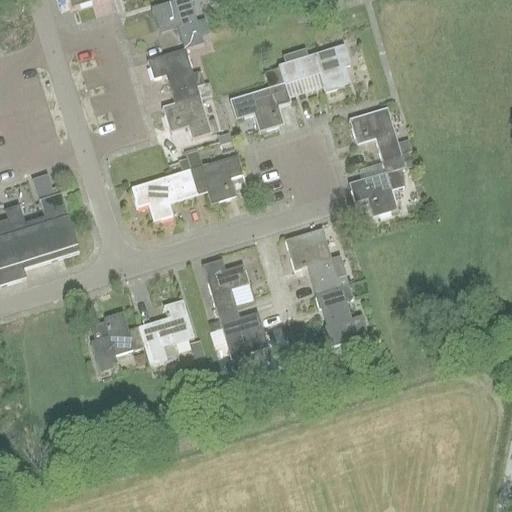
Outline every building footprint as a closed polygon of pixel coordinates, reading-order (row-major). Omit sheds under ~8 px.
[(68,0),(72,11),(90,5),(88,0),(68,0)] [(188,0),(150,12),(158,36),(176,31),(183,54),(185,53),(203,48),(200,37),(208,34),(205,21),(196,24),(188,0)] [(338,72),(345,70),(349,69),(343,49),(306,60),(303,51),(280,58),(283,67),(277,69),(283,88),(285,89),(319,78),(325,96),(343,91),(338,72)] [(183,54),(148,64),(153,83),(165,79),(174,108),(179,106),(199,100),(196,89),(204,87),(200,75),(192,77),(185,53),(183,54)] [(285,89),(283,88),(229,104),(235,124),(253,119),(259,137),(278,131),(273,113),(291,108),(285,89)] [(174,108),(161,112),(169,136),(187,131),(190,144),(218,135),(214,122),(207,125),(199,100),(179,106),(174,108)] [(386,112),(348,124),(356,150),(374,144),(381,166),(400,160),(400,158),(396,146),(386,112)] [(217,141),(218,146),(219,149),(231,146),(229,137),(217,141)] [(407,143),(396,146),(400,158),(410,155),(407,143)] [(190,173),(199,170),(202,169),(197,153),(194,154),(185,157),(190,173)] [(411,157),(401,161),(404,171),(414,167),(411,157)] [(189,174),(196,200),(207,197),(210,209),(235,201),(229,183),(243,178),(236,159),(189,174)] [(384,177),(347,188),(353,207),(367,203),(372,222),(397,214),(390,194),(402,191),(397,174),(404,172),(404,171),(401,161),(400,160),(381,166),(384,177)] [(168,208),(196,200),(189,174),(130,193),(136,212),(147,209),(153,227),(172,221),(168,208)] [(24,228),(19,212),(19,210),(4,215),(7,223),(0,225),(0,290),(26,282),(23,274),(79,257),(67,221),(66,221),(59,199),(56,200),(38,206),(43,222),(24,228)] [(321,233),(283,245),(292,274),(305,270),(314,298),(319,297),(339,291),(348,288),(339,260),(330,263),(321,233)] [(220,264),(201,270),(216,320),(219,328),(238,322),(230,294),(248,288),(242,270),(224,275),(220,264)] [(319,297),(314,298),(318,312),(320,312),(326,330),(323,331),(330,351),(367,339),(361,319),(350,322),(345,305),(352,302),(348,288),(339,291),(319,297)] [(165,323),(138,331),(139,337),(143,351),(148,370),(165,365),(161,352),(193,342),(181,304),(161,310),(165,323)] [(108,340),(90,346),(96,365),(102,363),(143,351),(139,337),(138,331),(128,334),(122,316),(103,322),(108,340)] [(238,322),(219,328),(220,331),(229,362),(222,364),(226,376),(233,374),(233,376),(253,370),(249,356),(267,351),(260,326),(257,316),(238,322)] [(145,357),(134,360),(136,367),(146,364),(145,357)]
